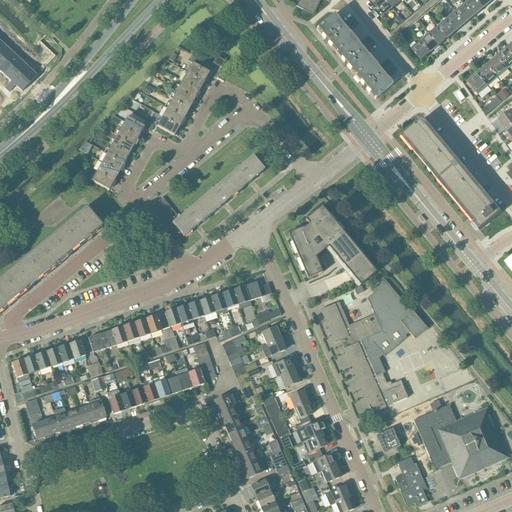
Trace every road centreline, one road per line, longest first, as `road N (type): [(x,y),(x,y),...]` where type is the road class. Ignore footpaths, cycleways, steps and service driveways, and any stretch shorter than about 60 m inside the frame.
road 1 (residential): [(377,511),(253,230)]
road 2 (secondary): [(14,141),(161,0)]
road 3 (secondary): [(133,0),(14,141)]
road 4 (residential): [(20,464),(194,406)]
road 5 (tertiary): [(368,139),(254,0)]
road 6 (residential): [(14,337),(182,274)]
road 7 (tertiary): [(473,266),(368,139)]
road 8 (residential): [(14,337),(10,321),(100,244)]
road 9 (residential): [(511,193),(424,91)]
